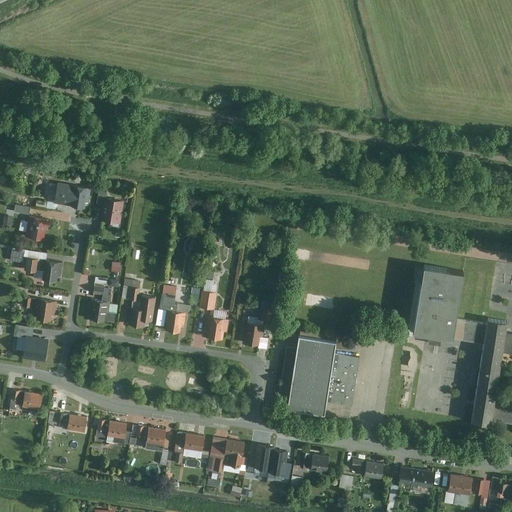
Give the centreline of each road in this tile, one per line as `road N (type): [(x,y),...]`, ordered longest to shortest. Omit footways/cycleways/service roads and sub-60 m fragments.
road 1 (residential): [(250,426),(511,470)]
road 2 (residential): [(69,331),(244,360),(258,382),(250,426)]
road 3 (residential): [(59,380),(115,407),(250,426)]
